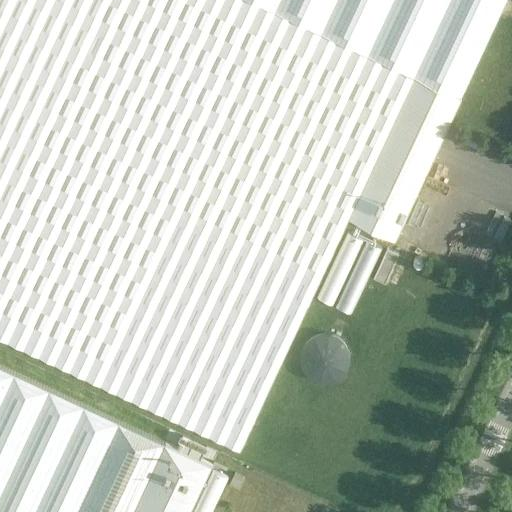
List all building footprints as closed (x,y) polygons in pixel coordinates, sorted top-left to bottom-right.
[(496,21),(506,0),(0,0),(0,335),(241,447),(349,216),(396,237),(496,21)] [(385,241),(350,225),(319,293),(353,309),(385,241)] [(387,277),(401,249),(391,244),(377,272),(387,277)] [(305,330),(307,376),(352,374),(350,329),(305,330)] [(0,511),(132,511),(144,489),(166,441),(0,363),(0,511)] [(166,441),(144,489),(132,511),(189,511),(213,463),(166,441)]
